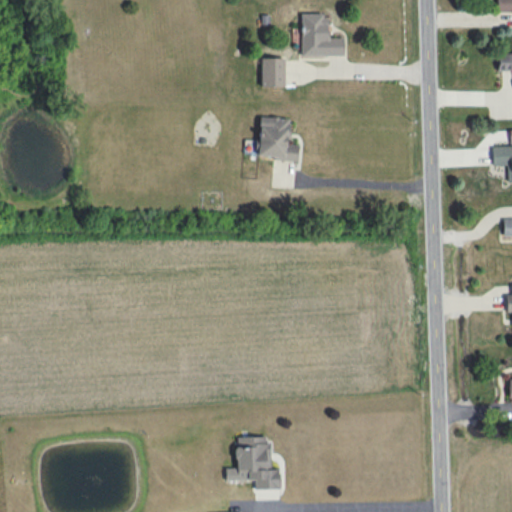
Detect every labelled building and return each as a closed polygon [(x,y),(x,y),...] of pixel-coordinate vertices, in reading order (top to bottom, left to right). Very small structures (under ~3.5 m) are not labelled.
[(511,11),(511,0),(495,0),(496,11),(511,11)] [(300,13),(299,54),(342,55),(343,37),(327,37),(327,14),(300,13)] [(511,52),(496,53),(497,71),(511,70),(511,52)] [(260,58),(261,86),(284,85),(283,57),(260,58)] [(256,156),(296,160),(297,144),(287,143),(289,118),(259,116),(256,156)] [(511,180),(511,144),(491,145),(491,165),(505,165),(506,181),(511,180)] [(511,217),(502,218),(502,236),(511,235),(511,217)] [(278,488),(278,468),(269,468),(268,435),(234,436),(235,467),(224,467),(224,480),(253,479),(253,489),(278,488)]
